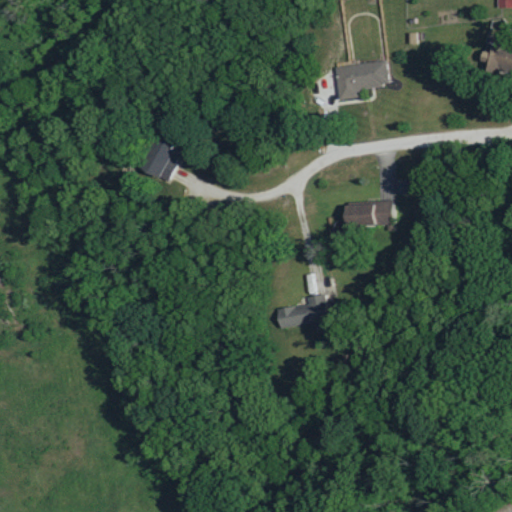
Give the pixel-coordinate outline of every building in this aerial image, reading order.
[(511,8),(511,0),(500,0),(500,9),(511,8)] [(511,73),(511,48),(490,43),(484,66),(511,73)] [(340,100),(362,98),(361,88),(391,86),(389,61),(337,66),(340,100)] [(185,153),(178,149),(182,142),(169,135),(151,172),(170,182),(185,153)] [(350,205),(351,228),(396,226),(395,203),(350,205)] [(314,323),(316,332),(333,329),(327,294),(310,298),(311,304),(280,310),(283,329),(314,323)]
